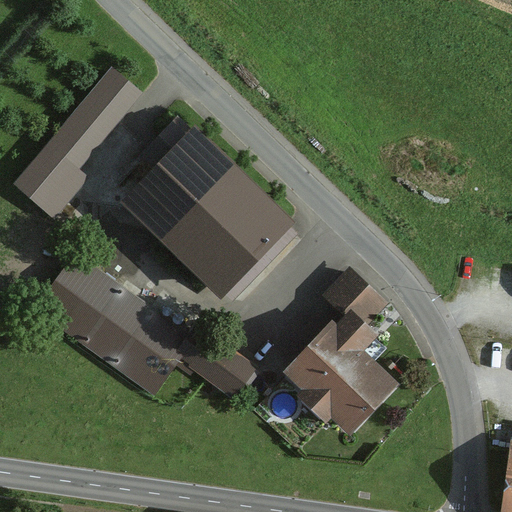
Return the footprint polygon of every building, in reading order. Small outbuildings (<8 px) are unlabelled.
[(144,93),(111,66),(13,184),(56,219),(90,178),(81,170),(144,93)] [(305,233),(185,115),(139,162),(161,184),(134,212),(231,308),(305,233)] [(83,265),(46,316),(159,398),(183,365),(241,408),(266,373),(206,329),(194,346),(83,265)] [(349,324),(293,379),(353,440),(404,390),(372,358),(384,347),(369,332),(392,310),(354,271),(325,300),(349,324)] [(511,511),(511,445),(510,445),(501,511),(511,511)]
